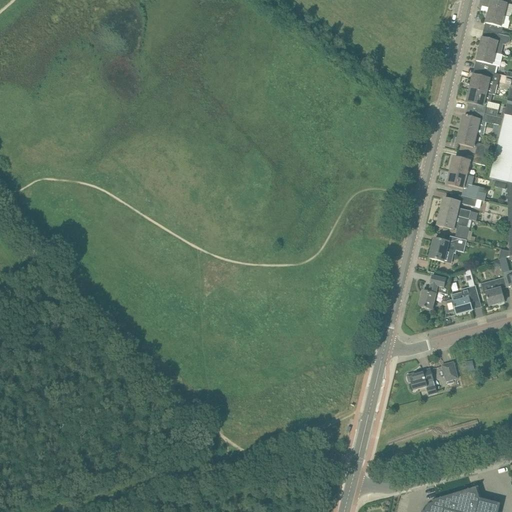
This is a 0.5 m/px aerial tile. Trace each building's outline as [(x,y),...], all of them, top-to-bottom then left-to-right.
[(511,5),(511,0),(491,0),(491,1),(492,1),(489,12),(504,16),(507,4),(511,5)] [(504,16),(489,12),(487,24),(486,23),(485,26),(491,28),(490,32),(502,35),(503,28),(502,27),(504,16)] [(505,46),(510,43),(511,38),(490,32),(488,37),(483,36),(482,39),(483,39),(480,50),(501,55),(503,45),(505,46)] [(495,54),(480,50),(477,61),(476,61),(476,64),(481,66),(480,70),(495,74),(497,67),(492,65),(495,54)] [(487,93),(490,80),(505,84),(507,77),(495,74),(480,70),(479,77),(474,76),(471,90),(487,93)] [(467,110),(497,117),(500,105),(491,103),(488,102),(487,104),(484,103),(487,93),(471,90),(467,103),(469,103),(467,110)] [(503,117),(503,119),(501,126),(502,127),(490,179),(507,183),(511,184),(511,95),(510,95),(504,117),(503,117)] [(461,131),(477,135),(477,134),(482,135),(485,123),(501,126),(503,119),(497,117),(467,110),(466,118),(464,117),(461,131)] [(477,135),(461,131),(457,144),(473,148),(474,147),(477,148),(475,156),(487,159),(490,147),(478,144),(478,145),(474,144),(477,135)] [(487,159),(475,156),(473,163),(485,166),(487,159)] [(454,158),(451,172),(467,176),(470,162),(454,158)] [(467,176),(451,172),(448,185),(464,189),(467,176)] [(468,185),(465,197),(477,200),(485,202),(485,200),(494,202),(495,196),(484,194),(485,189),(468,185)] [(477,200),(465,197),(462,196),(460,203),(475,207),(477,200)] [(459,209),(460,203),(444,199),(441,213),(469,220),(476,222),(478,214),(459,209)] [(469,220),(441,213),(438,227),(454,230),(454,229),(457,230),(455,238),(467,241),(471,241),(473,232),(470,232),(470,229),(467,228),(469,220)] [(464,253),(467,241),(455,238),(454,245),(449,244),(449,243),(435,239),(430,259),(444,263),(447,252),(456,255),(456,252),(464,253)] [(501,250),(498,260),(499,260),(504,259),(510,257),(511,257),(510,252),(501,250)] [(453,296),(452,298),(455,308),(454,308),(455,310),(457,316),(473,311),(471,305),(480,302),(476,286),(475,286),(470,269),(465,271),(466,276),(464,276),(466,284),(468,284),(469,288),(461,290),(463,295),(460,296),(458,295),(453,296)] [(434,274),(433,277),(429,293),(423,292),(419,307),(433,311),(438,287),(445,289),(445,286),(449,287),(450,277),(434,274)] [(507,288),(504,278),(492,282),(492,283),(481,286),(484,295),(486,295),(490,307),(505,303),(501,290),(507,288)] [(458,380),(456,373),(454,363),(442,366),(447,383),(458,380)] [(435,386),(434,383),(431,369),(418,373),(407,376),(409,384),(411,383),(413,391),(427,388),(429,396),(437,394),(435,386)] [(424,511),(499,511),(501,505),(480,500),(476,488),(433,502),(434,504),(431,505),(427,508),(426,510),(424,511)]
